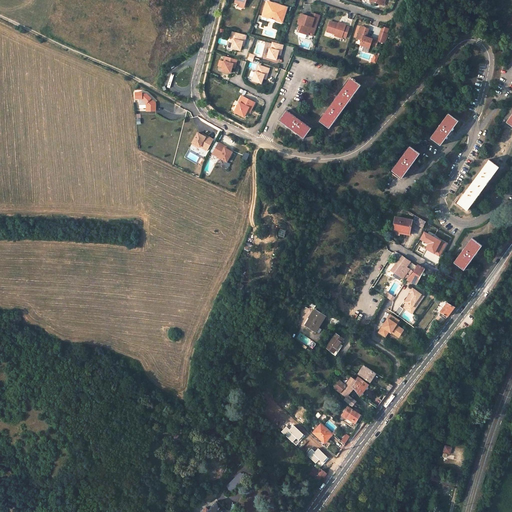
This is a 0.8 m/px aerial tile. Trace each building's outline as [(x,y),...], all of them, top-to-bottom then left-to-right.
[(287,6),(267,0),(262,15),(269,17),(270,15),(276,17),(275,19),(282,21),(287,6)] [(298,22),(300,23),(301,23),(298,31),(308,34),(309,31),(314,33),(318,18),(311,16),(301,13),(298,22)] [(338,23),(330,20),(327,30),(335,33),(342,35),(346,36),(350,26),(346,25),(338,23)] [(369,28),(361,25),(357,38),(362,39),(361,44),(370,47),(373,38),(367,36),(369,28)] [(241,44),(242,40),(244,41),(246,34),(232,30),(230,37),(233,38),(232,41),(231,47),(240,49),(241,44)] [(278,53),(279,50),(282,51),(284,44),(281,43),(274,41),(273,48),(271,48),(269,57),(277,59),(278,53)] [(232,67),(233,64),(235,64),(237,60),(225,56),(221,70),(230,73),(232,67)] [(267,74),(269,68),(259,64),(257,71),(255,70),(252,79),(261,82),(263,77),(264,73),(267,74)] [(351,78),(319,122),(329,129),(361,85),(355,81),(356,80),(353,78),(352,79),(351,78)] [(156,110),(155,103),(146,94),(142,94),(142,93),(135,93),(136,99),(142,98),(146,103),(147,111),(156,110)] [(251,108),(254,102),(244,97),(241,103),(239,102),(234,112),(244,116),(247,110),(248,107),(251,108)] [(311,128),(286,110),(279,120),(292,130),(304,139),(311,128)] [(458,121),(449,113),(430,138),(440,146),(449,134),(458,121)] [(207,151),(214,140),(206,136),(206,137),(198,133),(193,143),(196,144),(200,147),(207,151)] [(232,152),(225,148),(226,147),(219,143),(212,154),(227,162),(232,152)] [(420,154),(410,146),(392,171),(402,178),(411,166),(420,154)] [(499,167),(489,160),(457,203),(467,210),(476,197),(490,179),(499,167)] [(411,220),(394,217),(392,230),(399,231),(409,233),(411,220)] [(419,218),(416,224),(422,227),(425,221),(419,218)] [(282,228),(280,236),(287,238),(289,230),(282,228)] [(482,245),(472,238),(453,262),(464,270),(473,257),(482,245)] [(402,278),(409,268),(406,266),(410,261),(403,256),(401,258),(391,270),(402,278)] [(416,285),(425,268),(417,264),(416,265),(406,280),(416,285)] [(411,314),(423,296),(411,288),(403,300),(399,297),(391,309),(399,314),(403,309),(411,314)] [(436,296),(433,301),(439,304),(442,299),(436,296)] [(440,312),(447,316),(455,306),(448,302),(440,312)] [(309,318),(305,325),(316,331),(325,316),(315,310),(309,318)] [(389,314),(376,333),(384,338),(387,333),(396,339),(402,330),(395,325),(398,320),(389,314)] [(343,339),(336,334),(327,347),(334,352),(343,339)] [(364,365),(358,374),(371,382),(376,373),(364,365)] [(347,394),(353,387),(352,386),(355,381),(351,377),(346,385),(340,392),(346,397),(348,395),(347,394)] [(358,377),(355,381),(352,386),(353,387),(353,388),(354,389),(357,392),(360,396),(369,384),(358,377)] [(334,388),(340,392),(346,385),(340,380),(334,388)] [(393,386),(389,383),(384,391),(387,393),(393,386)] [(349,395),(348,395),(346,397),(344,399),(352,406),(353,405),(353,404),(356,401),(349,395)] [(382,400),(377,396),(372,402),(377,407),(382,400)] [(348,407),(343,415),(345,417),(343,420),(351,425),(354,421),(356,422),(357,421),(361,414),(359,413),(360,412),(354,408),(353,408),(353,410),(348,407)] [(332,434),(320,424),(313,433),(319,438),(320,436),(325,441),(332,434)] [(344,433),(339,439),(345,444),(349,438),(344,433)] [(326,473),(318,465),(316,467),(320,470),(318,473),(313,470),(310,474),(319,480),(322,476),(324,477),(326,473)] [(216,493),(211,489),(205,496),(207,499),(210,498),(216,496),(216,493)] [(207,509),(203,511),(224,511),(227,510),(224,507),(221,504),(217,501),(208,510),(207,509)]
